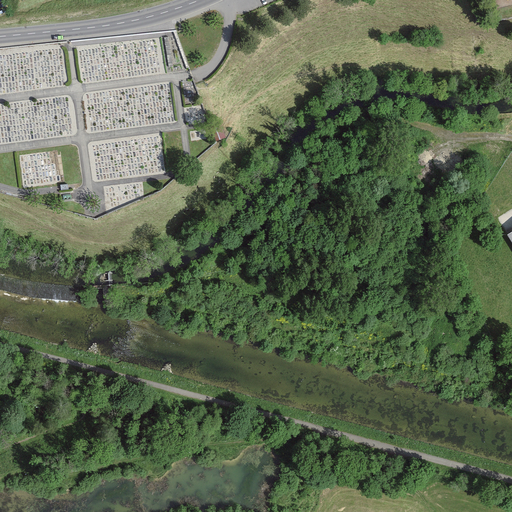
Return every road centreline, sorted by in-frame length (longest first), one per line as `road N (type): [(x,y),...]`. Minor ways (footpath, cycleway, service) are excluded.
road 1 (track): [(115,285),(160,290),(210,275),(242,250),(341,134),(379,121),(511,138)]
road 2 (secondary): [(200,0),(108,25),(0,35)]
